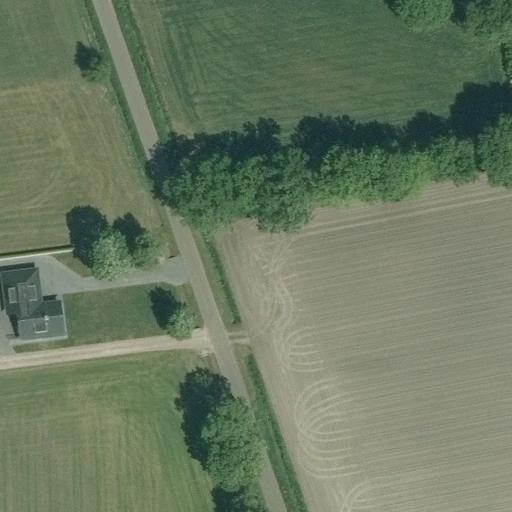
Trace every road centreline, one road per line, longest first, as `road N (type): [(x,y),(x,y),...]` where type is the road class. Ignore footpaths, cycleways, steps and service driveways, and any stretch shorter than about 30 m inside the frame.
road 1 (unclassified): [(278,511),(101,0)]
road 2 (track): [(217,335),(0,365)]
